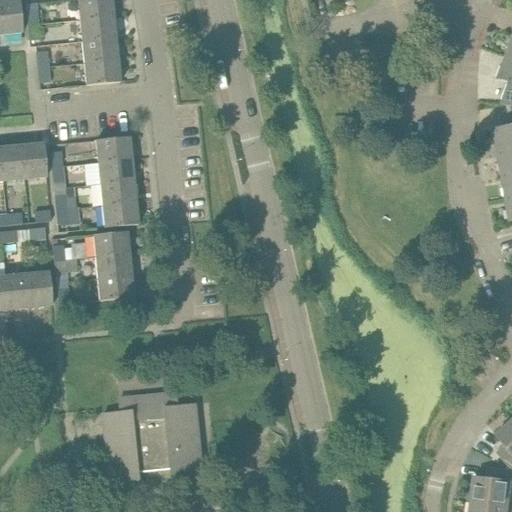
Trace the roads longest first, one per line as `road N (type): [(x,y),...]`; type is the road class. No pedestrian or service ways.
road 1 (residential): [(338,511),(219,0)]
road 2 (residential): [(511,324),(476,226),(463,157),(465,21)]
road 3 (residential): [(182,317),(160,97)]
road 4 (residential): [(436,511),(452,451),(511,375)]
road 5 (residential): [(36,108),(160,97)]
